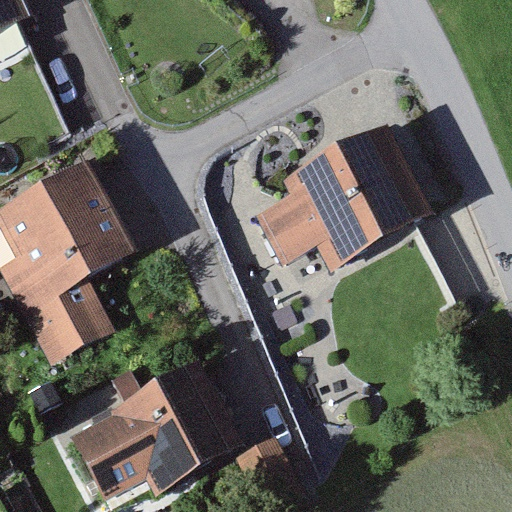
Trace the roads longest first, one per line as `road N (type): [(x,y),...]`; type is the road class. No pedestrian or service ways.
road 1 (residential): [(160,168),(296,446)]
road 2 (residential): [(407,8),(160,168)]
road 3 (unclassified): [(511,248),(407,8)]
road 4 (residential): [(72,0),(160,168)]
